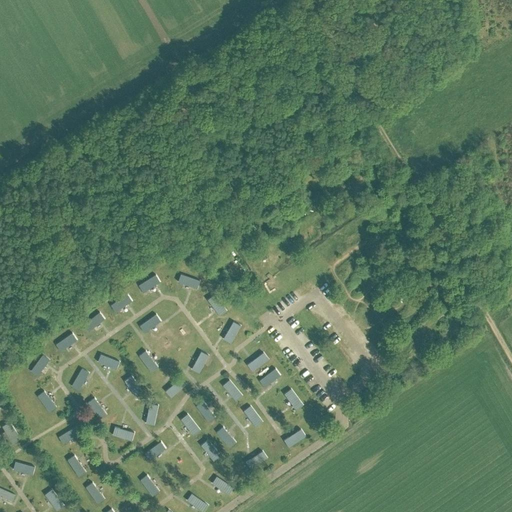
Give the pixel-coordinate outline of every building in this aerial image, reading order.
[(200,279),(181,273),(178,281),(197,287),(200,279)] [(160,280),(156,274),(139,284),(143,291),(160,280)] [(128,292),(110,305),(114,311),(132,299),(128,292)] [(226,310),(214,294),(207,299),(220,314),(226,310)] [(284,305),(276,306),(277,314),(285,313),(284,305)] [(99,311),(84,323),(89,330),(104,317),(99,311)] [(162,319),(157,312),(140,325),(144,331),(162,319)] [(240,325),(233,321),(223,338),(231,342),(240,325)] [(173,332),(183,350),(191,346),(181,327),(173,332)] [(56,344),(60,350),(77,338),(72,332),(56,344)] [(147,334),(131,346),(134,349),(150,338),(147,334)] [(291,343),(284,348),(289,355),(296,349),(291,343)] [(139,355),(151,371),(158,365),(146,350),(139,355)] [(201,350),(191,368),(199,372),(209,354),(201,350)] [(247,364),(252,370),(269,358),(263,351),(247,364)] [(30,370),(37,375),(50,359),(42,353),(30,370)] [(119,361),(101,353),(97,361),(116,368),(119,361)] [(297,353),(291,356),(296,364),(301,360),(297,353)] [(125,363),(111,376),(117,383),(131,370),(125,363)] [(71,384),(79,389),(89,372),(81,367),(71,384)] [(260,380),(264,386),(281,373),(276,367),(260,380)] [(26,369),(12,380),(18,387),(31,376),(26,369)] [(131,375),(124,380),(136,396),(143,391),(131,375)] [(181,377),(165,390),(171,397),(186,383),(181,377)] [(242,394),(229,379),(223,384),(236,400),(242,394)] [(224,386),(216,390),(226,407),(233,403),(224,386)] [(284,393),(296,409),(303,404),(291,387),(284,393)] [(44,390),(37,395),(49,411),(57,406),(44,390)] [(95,396),(88,402),(99,418),(106,413),(95,396)] [(196,405),(209,422),(215,418),(203,400),(196,405)] [(159,404),(150,402),(145,422),(154,423),(159,404)] [(250,405),(243,410),(256,426),(262,421),(250,405)] [(199,431),(186,414),(180,418),(193,436),(199,431)] [(2,425),(14,443),(20,439),(8,421),(2,425)] [(80,432),(75,425),(59,436),(63,443),(80,432)] [(135,431),(115,425),(112,435),(132,440),(135,431)] [(224,427),(217,431),(230,449),(236,444),(224,427)] [(283,441),(288,447),(305,435),(301,429),(283,441)] [(145,452),(149,458),(166,445),(162,439),(145,452)] [(201,444),(214,461),(220,457),(207,439),(201,444)] [(263,451),(246,463),(250,469),(267,457),(263,451)] [(75,454),(67,459),(78,476),(86,471),(75,454)] [(145,455),(127,464),(131,472),(149,463),(145,455)] [(175,475),(189,462),(186,458),(171,471),(175,475)] [(35,466),(15,460),(13,468),(32,473),(35,466)] [(140,479),(152,496),(159,491),(147,474),(140,479)] [(212,482),(229,493),(233,486),(217,475),(212,482)] [(30,491),(49,481),(47,477),(28,487),(30,491)] [(85,486),(97,503),(105,498),(93,481),(85,486)] [(0,495),(13,501),(16,494),(0,487),(0,495)] [(45,493),(56,509),(63,504),(52,488),(45,493)] [(192,492),(187,499),(203,510),(208,504),(192,492)]
